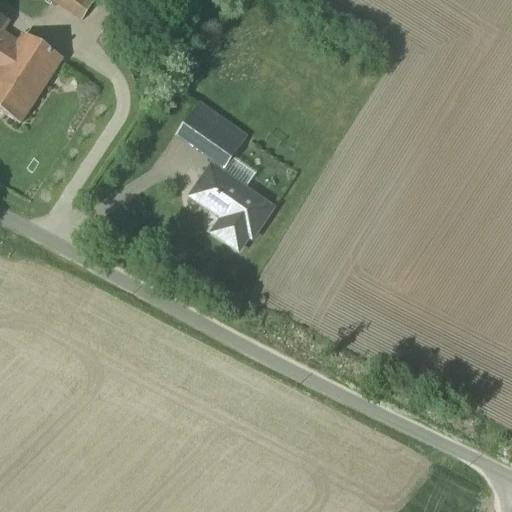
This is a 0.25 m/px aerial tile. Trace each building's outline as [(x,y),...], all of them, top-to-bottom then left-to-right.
[(49,0),(82,22),(96,0),(49,0)] [(0,71),(1,72),(19,44),(4,35),(9,25),(0,19),(0,71)] [(1,72),(0,73),(0,111),(21,125),(62,62),(23,37),(19,44),(1,72)] [(200,107),(177,138),(224,171),(246,140),(200,107)] [(211,170),(192,198),(223,218),(212,234),(242,254),(272,210),(211,170)]
